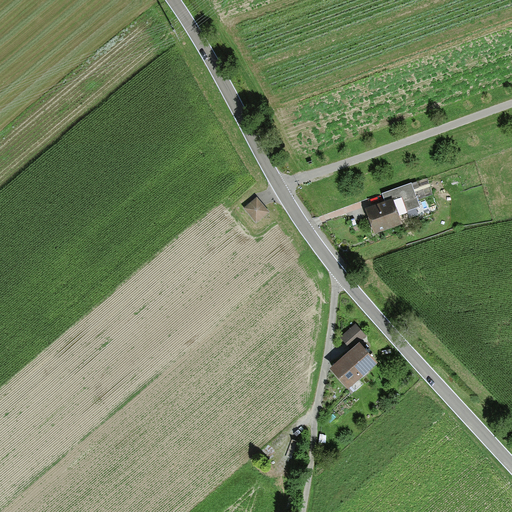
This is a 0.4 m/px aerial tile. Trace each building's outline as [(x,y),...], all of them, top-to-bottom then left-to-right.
[(410,178),(394,183),(396,189),(394,189),(397,200),(411,195),(412,200),(432,193),(427,178),(411,183),(410,178)] [(256,198),(244,208),(256,223),(268,212),(256,198)] [(393,200),(367,209),(375,232),(401,223),(393,200)] [(366,336),(355,323),(339,337),(351,350),(360,342),(366,336)] [(378,362),(360,342),(351,350),(330,368),(348,388),(378,362)]
